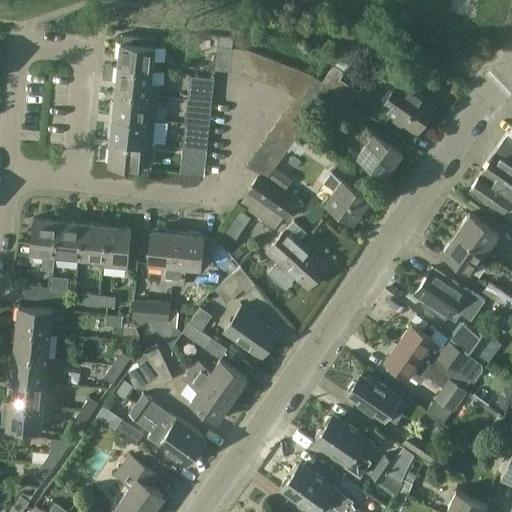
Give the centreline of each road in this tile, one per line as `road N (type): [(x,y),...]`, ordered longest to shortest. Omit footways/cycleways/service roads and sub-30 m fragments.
road 1 (unclassified): [(198,511),(478,107),(511,77)]
road 2 (residential): [(4,178),(17,44),(84,50),(69,185)]
road 3 (residential): [(213,199),(69,185)]
